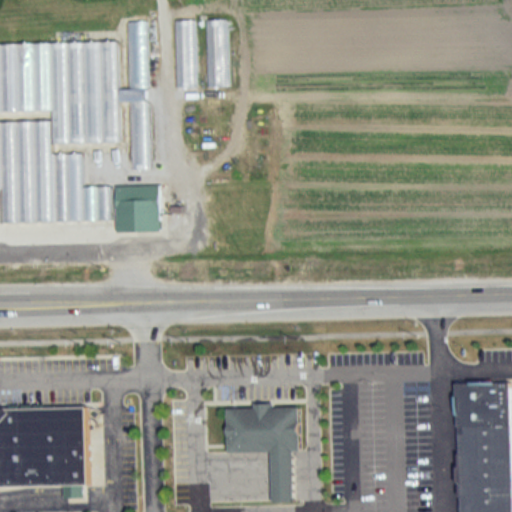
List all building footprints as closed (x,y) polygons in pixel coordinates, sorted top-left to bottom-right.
[(207,20),(207,88),(229,88),(229,20),(207,20)] [(196,89),(196,21),(176,21),(176,89),(196,89)] [(0,223),(112,221),(111,188),(83,188),(83,155),(53,155),(52,145),(121,143),(120,104),(130,104),(131,171),(150,170),(146,22),(127,23),(129,90),(120,90),(119,42),(0,45),(0,112),(53,112),(53,122),(0,123),(0,223)] [(118,233),(161,232),(160,187),(117,187),(118,233)] [(458,511),(456,380),(510,379),(511,457),(511,511),(458,511)] [(229,403),(229,446),(272,445),(273,498),(294,497),(293,445),(301,445),(300,401),(229,403)] [(0,414),(0,485),(88,484),(86,403),(9,405),(0,414)]
